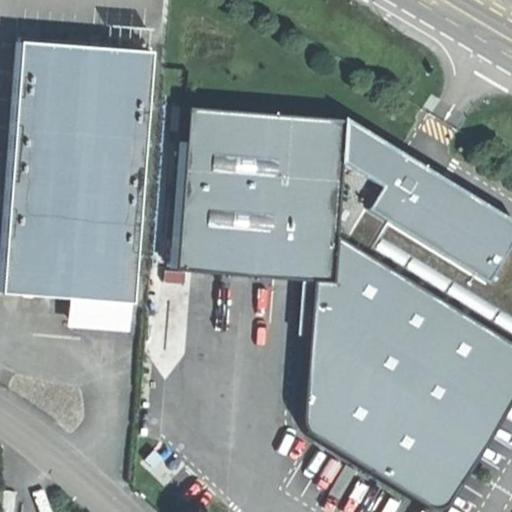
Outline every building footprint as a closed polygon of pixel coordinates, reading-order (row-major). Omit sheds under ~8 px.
[(15,44),(0,248),(0,292),(65,297),(69,298),(99,300),(118,301),(126,302),(126,298),(128,275),(145,54),(15,44)] [(297,108),(291,110),(288,115),(184,107),(171,269),(217,272),(309,280),(327,281),(339,119),(309,117),(304,117),(302,110),(297,108)] [(511,224),(444,183),(339,119),(327,281),(309,280),(301,426),(308,431),(421,505),(432,508),(443,500),(511,389),(511,238),(507,236),(511,228),(511,224)] [(141,276),(128,275),(126,298),(140,299),(141,276)] [(63,323),(98,326),(99,309),(69,306),(69,298),(65,297),(63,323)] [(69,306),(99,309),(99,300),(69,298),(69,306)] [(116,327),(118,301),(99,300),(99,309),(98,326),(116,327)]
